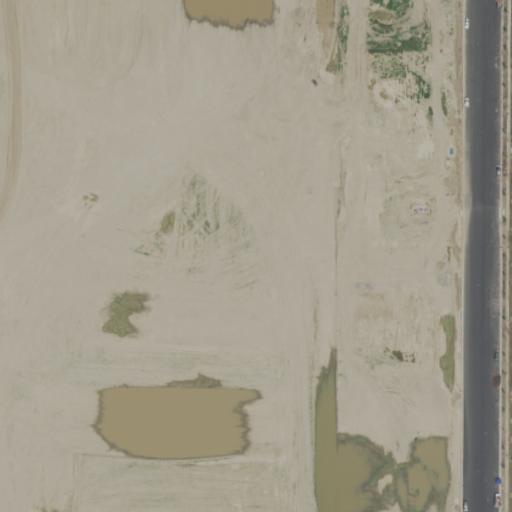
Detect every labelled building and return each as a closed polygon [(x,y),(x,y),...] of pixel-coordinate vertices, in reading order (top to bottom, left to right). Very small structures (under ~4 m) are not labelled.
[(174,170),(175,143),(166,142),(165,170),(174,170)] [(68,261),(142,261),(142,244),(68,243),(68,261)] [(174,317),(174,290),(165,290),(164,317),(174,317)] [(173,383),(164,383),(165,410),(174,409),(173,383)] [(322,511),(335,511),(336,411),(323,411),(322,511)] [(51,511),(62,511),(64,418),(52,418),(51,511)]
